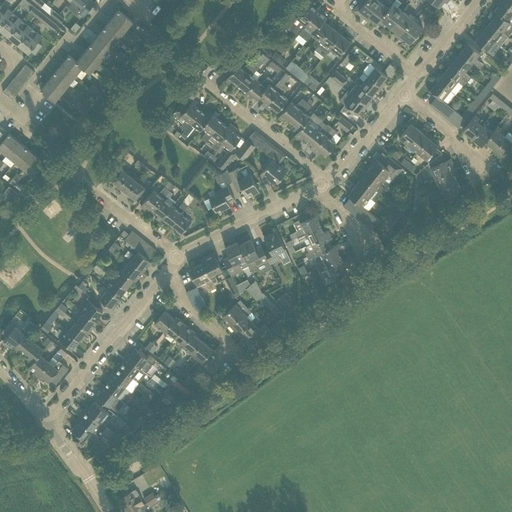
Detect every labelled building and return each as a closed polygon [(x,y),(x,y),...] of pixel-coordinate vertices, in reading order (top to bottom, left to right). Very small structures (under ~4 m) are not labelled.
[(70,0),(66,6),(68,8),(76,14),(78,11),(83,15),(94,2),(91,0),(70,0)] [(297,36),(300,32),(300,31),(317,10),(311,5),(314,2),(310,0),(309,0),(303,9),(298,5),(289,16),(282,24),(297,36)] [(354,10),(365,19),(380,1),(378,0),(361,0),(360,2),(354,10)] [(494,10),(495,11),(511,23),(511,8),(501,0),(498,0),(496,3),(498,5),(494,10)] [(511,0),(501,0),(511,8),(511,0)] [(376,24),(378,22),(389,8),(380,1),(365,19),(369,23),(372,20),(376,24)] [(33,6),(28,2),(25,6),(30,10),(33,6)] [(426,6),(434,13),(437,9),(429,2),(426,6)] [(384,22),(390,27),(402,11),(393,3),(392,3),(389,8),(378,22),(382,25),(384,22)] [(29,11),(39,19),(43,14),(33,6),(30,10),(29,11)] [(309,39),(312,35),(311,35),(323,20),(324,20),(326,17),(320,13),(323,10),(319,7),(317,10),(300,31),(300,32),(309,39)] [(0,27),(12,12),(7,8),(3,14),(0,11),(0,27)] [(51,15),(55,19),(59,14),(54,10),(51,15)] [(118,10),(111,18),(126,30),(133,22),(118,10)] [(393,34),(398,37),(412,19),(402,11),(390,27),(395,31),(393,34)] [(494,17),(490,22),(508,36),(511,30),(511,23),(495,11),(492,15),(494,17)] [(0,27),(0,29),(9,37),(22,20),(12,12),(0,27)] [(43,14),(39,19),(53,31),(58,26),(43,14)] [(59,14),(55,19),(61,23),(64,19),(59,14)] [(111,18),(104,27),(119,39),(126,30),(111,18)] [(412,19),(398,37),(402,41),(404,38),(410,43),(422,27),(412,19)] [(9,37),(18,44),(31,28),(22,20),(9,37)] [(316,48),(320,42),(332,27),(334,25),(329,22),(328,24),(324,20),(323,20),(311,35),(312,35),(316,39),(312,45),(316,48)] [(484,25),(480,29),(495,41),(499,44),(500,45),(508,36),(490,22),(486,27),(484,25)] [(104,27),(97,35),(112,47),(119,39),(104,27)] [(325,54),(329,49),(341,34),(341,35),(343,33),(338,29),(337,31),(332,27),(320,42),(325,46),(321,51),(325,54)] [(31,28),(18,44),(28,53),(41,36),(31,28)] [(495,41),(480,29),(477,34),(479,36),(475,41),(492,55),(499,47),(500,45),(499,44),(495,41)] [(341,34),(329,49),(338,56),(346,48),(352,40),(347,36),(346,38),(341,35),(341,34)] [(97,35),(90,44),(105,56),(112,47),(97,35)] [(288,47),(294,53),(301,47),(295,41),(288,47)] [(460,52),(472,62),(473,62),(480,68),(483,64),(476,58),(480,53),(466,41),(462,46),(464,48),(460,52)] [(90,44),(83,53),(98,64),(105,56),(90,44)] [(271,56),(276,60),(280,56),(275,52),(271,56)] [(465,71),(472,62),(460,52),(457,57),(454,55),(450,60),(465,71)] [(83,53),(76,61),(83,67),(91,73),(98,64),(83,53)] [(348,53),(344,58),(349,61),(353,56),(348,53)] [(258,58),(264,63),(268,59),(262,54),(258,58)] [(69,55),(61,64),(76,75),(83,67),(76,61),(69,55)] [(280,56),(276,60),(282,65),(285,60),(280,56)] [(232,80),(237,84),(253,64),(249,61),(243,68),(238,64),(239,64),(240,61),(235,57),(224,70),(229,74),(225,80),(229,83),(232,80)] [(349,61),(344,58),(341,62),(345,66),(349,61)] [(268,65),(278,73),(281,68),(271,60),(268,65)] [(286,68),(294,74),(300,67),(292,60),(286,68)] [(457,80),(463,85),(466,81),(467,81),(471,76),(465,71),(450,60),(447,65),(449,66),(445,71),(457,81),(457,80)] [(363,72),(368,76),(382,88),(386,83),(383,81),(387,76),(371,63),(369,63),(363,70),(363,71),(363,72)] [(25,64),(21,69),(31,76),(35,72),(25,64)] [(61,64),(54,72),(69,84),(76,75),(61,64)] [(240,92),(244,95),(257,79),(252,75),(258,68),(253,64),(237,84),(243,89),(240,92)] [(300,67),(294,74),(299,79),(303,82),(309,75),(300,67)] [(21,69),(18,73),(27,81),(31,76),(21,69)] [(329,76),(334,80),(342,86),(347,80),(335,70),(329,76)] [(435,79),(455,94),(463,85),(457,80),(457,81),(445,71),(441,76),(439,74),(435,79)] [(54,72),(47,81),(62,93),(69,84),(54,72)] [(18,73),(14,78),(23,85),(27,81),(18,73)] [(100,81),(105,86),(110,81),(104,76),(100,81)] [(256,100),(259,97),(259,96),(269,84),(272,80),(267,76),(262,83),(257,79),(244,95),(248,98),(250,95),(256,100)] [(330,85),(334,80),(329,76),(325,81),(330,85)] [(356,83),(360,86),(360,85),(372,95),(376,90),(378,92),(382,88),(368,76),(363,81),(358,77),(354,81),(356,83)] [(14,78),(10,82),(20,90),(23,85),(14,78)] [(488,83),(484,87),(489,91),(496,82),(492,78),(488,83)] [(442,99),(447,103),(448,103),(451,99),(455,94),(435,79),(432,83),(434,85),(430,90),(437,96),(442,99)] [(261,104),(265,107),(284,84),(279,80),(274,88),(269,84),(259,96),(259,97),(264,101),(261,104)] [(62,93),(47,81),(40,90),(55,101),(62,93)] [(10,82),(6,87),(16,95),(20,90),(10,82)] [(308,86),(313,90),(317,86),(312,82),(308,86)] [(352,95),(353,95),(367,106),(371,102),(368,100),(372,95),(360,85),(360,86),(356,83),(349,92),(352,95)] [(284,84),(265,107),(269,110),(272,107),(278,111),(284,104),(288,99),(283,95),(288,88),(284,84)] [(16,95),(6,87),(3,92),(12,99),(16,95)] [(484,87),(477,97),(481,100),(489,91),(484,87)] [(324,89),(320,95),(325,99),(328,96),(328,91),(324,89)] [(367,106),(353,95),(352,95),(349,92),(347,91),(339,100),(345,104),(349,108),(357,114),(361,109),(363,111),(367,106)] [(489,97),(499,105),(502,101),(493,93),(489,97)] [(430,105),(435,109),(442,99),(437,96),(430,105)] [(477,97),(469,106),(474,110),(481,100),(477,97)] [(285,117),(290,122),(306,102),(302,98),(296,106),(291,101),(284,109),(278,117),(282,121),(285,117)] [(179,127),(184,130),(184,131),(200,110),(195,106),(197,102),(193,99),(189,104),(184,100),(175,111),(180,115),(185,119),(179,127)] [(435,109),(439,112),(447,103),(442,99),(435,109)] [(511,109),(502,101),(499,105),(509,113),(511,109)] [(293,129),(297,132),(307,120),(308,120),(310,117),(305,113),(311,105),(310,105),(306,102),(290,122),(296,126),(293,129)] [(439,112),(444,116),(452,107),(448,103),(447,103),(439,112)] [(474,110),(469,106),(465,111),(470,114),(474,110)] [(444,116),(449,120),(456,111),(452,107),(444,116)] [(200,131),(203,128),(202,127),(212,114),(208,111),(206,115),(200,110),(184,131),(184,130),(181,134),(186,138),(195,127),(200,131)] [(209,139),(212,135),(211,135),(222,122),(216,117),(219,114),(214,111),(212,114),(202,127),(203,128),(206,131),(200,138),(206,143),(209,139)] [(449,120),(454,124),(461,115),(456,111),(449,120)] [(301,136),(307,140),(316,127),(317,128),(323,120),(318,116),(314,113),(310,117),(308,120),(307,120),(297,132),(294,135),(298,139),(301,136)] [(461,115),(454,124),(459,128),(466,119),(461,115)] [(462,130),(472,138),(482,125),(477,121),(479,119),(475,115),(469,122),(462,130)] [(336,122),(339,125),(347,131),(352,125),(341,116),(336,122)] [(399,138),(408,145),(420,131),(415,127),(417,125),(412,121),(399,138)] [(212,148),(215,150),(234,126),(230,123),(227,126),(222,122),(211,135),(212,135),(209,139),(214,143),(210,146),(212,148)] [(482,146),(485,141),(492,133),(491,133),(486,129),(488,126),(483,122),(482,125),(472,138),(482,146)] [(309,148),(313,151),(332,128),(327,124),(321,131),(317,128),(316,127),(307,140),(312,144),(309,148)] [(234,126),(215,150),(219,153),(225,146),(229,149),(216,165),(222,170),(235,153),(231,150),(241,137),(235,132),(237,129),(234,126)] [(485,141),(494,148),(504,136),(499,132),(502,129),(498,126),(497,126),(491,133),(492,133),(485,141)] [(332,128),(313,151),(317,154),(320,151),(326,155),(336,143),(330,138),(336,131),(332,128)] [(254,130),(247,139),(253,144),(261,135),(254,130)] [(340,146),(339,147),(341,149),(354,134),(351,131),(340,145),(340,146)] [(408,145),(417,152),(429,138),(430,136),(426,132),(424,134),(420,131),(408,145)] [(5,156),(6,155),(18,140),(9,133),(0,144),(0,149),(3,152),(2,154),(5,156)] [(253,144),(256,146),(260,149),(267,140),(261,135),(253,144)] [(429,138),(417,152),(426,159),(429,163),(441,153),(441,152),(435,148),(439,143),(435,139),(434,140),(430,136),(429,138)] [(511,142),(504,136),(494,148),(503,156),(511,144),(511,142)] [(256,146),(253,144),(247,139),(235,154),(244,161),(256,146)] [(6,155),(15,162),(27,147),(18,140),(6,155)] [(260,149),(266,154),(273,145),(267,140),(260,149)] [(266,154),(270,157),(272,159),(279,150),(273,145),(266,154)] [(15,162),(24,169),(35,154),(27,147),(15,162)] [(279,150),(272,159),(278,164),(285,155),(279,150)] [(391,155),(396,159),(400,155),(395,150),(391,155)] [(35,154),(24,169),(32,176),(44,161),(35,154)] [(212,154),(208,158),(213,162),(216,158),(212,154)] [(369,168),(384,179),(387,175),(393,179),(402,168),(387,156),(381,163),(375,157),(371,162),(373,164),(369,168)] [(272,159),(270,157),(261,169),(263,170),(262,172),(266,175),(265,177),(273,184),(276,180),(278,182),(286,171),(278,164),(272,159)] [(400,162),(405,167),(409,162),(404,158),(400,162)] [(430,167),(435,178),(452,170),(455,168),(450,158),(430,167)] [(134,164),(140,169),(141,169),(144,165),(138,160),(134,164)] [(409,162),(405,167),(410,171),(414,166),(409,162)] [(227,172),(232,181),(237,191),(242,188),(247,197),(259,191),(250,173),(243,176),(238,167),(227,172)] [(113,185),(118,188),(129,174),(129,175),(131,172),(127,170),(126,172),(120,168),(111,180),(107,184),(111,187),(113,185)] [(360,175),(380,191),(383,187),(380,184),(384,179),(369,168),(366,172),(364,171),(360,175)] [(435,178),(440,188),(457,180),(454,174),(457,172),(455,168),(452,170),(435,178)] [(220,187),(232,181),(227,172),(226,170),(215,176),(220,187)] [(16,173),(13,177),(17,181),(21,176),(16,173)] [(121,191),(126,195),(139,179),(136,176),(134,178),(129,175),(129,174),(118,188),(115,191),(119,194),(121,191)] [(370,197),(375,202),(379,197),(378,194),(380,191),(360,175),(357,180),(359,181),(355,186),(369,197),(370,197)] [(17,181),(13,177),(9,182),(13,186),(17,181)] [(139,179),(126,195),(130,198),(128,201),(132,204),(135,199),(145,187),(140,183),(142,181),(139,179)] [(457,180),(440,188),(445,199),(465,189),(463,185),(460,187),(457,180)] [(147,206),(153,210),(169,190),(173,184),(169,181),(165,187),(159,194),(153,190),(147,198),(140,206),(145,209),(147,206)] [(1,194),(8,201),(17,193),(10,185),(1,194)] [(229,203),(235,200),(230,191),(228,186),(215,192),(216,194),(209,198),(212,203),(216,212),(230,205),(229,203)] [(360,204),(365,208),(368,211),(375,202),(370,197),(369,197),(355,186),(351,190),(350,188),(346,193),(350,197),(355,201),(360,204)] [(156,218),(159,221),(172,205),(176,201),(169,196),(172,193),(169,190),(153,210),(158,215),(156,218)] [(185,209),(171,225),(177,230),(174,233),(179,236),(191,220),(186,216),(198,201),(194,197),(188,205),(185,208),(185,209)] [(343,206),(348,210),(355,201),(350,197),(343,206)] [(348,210),(353,214),(360,204),(355,201),(348,210)] [(166,221),(171,225),(188,205),(184,202),(183,202),(177,209),(172,205),(159,221),(163,224),(166,221)] [(353,214),(357,217),(365,208),(360,204),(353,214)] [(357,217),(362,221),(370,212),(368,211),(365,208),(357,217)] [(292,239),(297,237),(320,226),(317,219),(321,217),(318,212),(312,216),(309,209),(297,215),(299,220),(298,220),(293,223),(297,231),(290,234),(292,239)] [(362,221),(367,225),(374,216),(370,212),(362,221)] [(402,213),(397,219),(404,225),(409,218),(402,213)] [(374,216),(367,225),(372,229),(379,220),(374,216)] [(404,225),(397,219),(389,228),(396,233),(404,225)] [(307,245),(311,244),(329,234),(327,230),(323,232),(320,226),(297,237),(299,243),(304,240),(307,245)] [(124,240),(129,244),(137,234),(132,230),(124,240)] [(269,248),(264,250),(269,260),(268,261),(269,264),(281,258),(287,255),(285,249),(276,231),(264,237),(269,248)] [(129,244),(134,247),(141,238),(137,234),(129,244)] [(307,259),(314,256),(314,255),(331,247),(328,241),(331,239),(329,234),(311,244),(314,250),(305,254),(307,259)] [(134,247),(138,251),(139,251),(146,242),(141,238),(134,247)] [(251,239),(239,245),(245,258),(245,259),(246,262),(247,262),(252,272),(258,269),(258,267),(258,266),(268,261),(269,260),(264,250),(261,245),(255,248),(251,239)] [(239,245),(237,241),(225,247),(229,256),(223,259),(231,275),(242,269),(238,262),(245,259),(245,258),(239,245)] [(114,242),(111,245),(118,251),(121,247),(114,242)] [(146,242),(139,251),(144,255),(151,246),(146,242)] [(314,262),(316,268),(340,256),(337,250),(340,248),(338,243),(331,247),(314,255),(314,256),(317,261),(314,262)] [(118,251),(111,245),(109,249),(115,254),(118,251)] [(144,255),(149,259),(156,250),(151,246),(144,255)] [(138,251),(131,261),(143,271),(151,261),(149,259),(144,255),(139,251),(138,251)] [(201,259),(202,263),(203,263),(214,285),(214,284),(218,282),(214,274),(222,270),(218,262),(214,253),(201,259)] [(340,256),(316,268),(319,273),(328,268),(334,280),(346,273),(343,268),(349,265),(347,260),(343,262),(340,256)] [(99,261),(96,264),(103,270),(105,266),(99,261)] [(131,261),(123,270),(134,279),(133,279),(135,281),(136,280),(143,271),(131,261)] [(203,263),(202,263),(189,269),(198,286),(206,282),(210,291),(215,288),(216,288),(214,284),(214,285),(203,263)] [(103,270),(96,264),(93,268),(100,273),(103,270)] [(304,264),(297,268),(301,275),(308,272),(304,264)] [(121,269),(113,278),(126,288),(133,279),(134,279),(123,270),(121,269)] [(224,280),(232,295),(239,291),(232,276),(224,280)] [(108,289),(107,289),(118,298),(119,298),(126,288),(113,278),(106,287),(108,289)] [(246,288),(257,300),(259,298),(264,293),(263,292),(262,293),(256,279),(246,288)] [(81,283),(78,286),(83,290),(82,290),(85,292),(87,289),(81,283)] [(83,290),(78,286),(76,284),(73,288),(80,293),(82,290),(83,290)] [(186,292),(189,299),(200,294),(196,287),(186,292)] [(118,298),(107,289),(100,299),(105,303),(113,309),(120,299),(119,298),(118,298)] [(259,298),(264,304),(269,300),(267,297),(264,293),(259,298)] [(200,294),(189,299),(193,306),(203,301),(200,294)] [(279,297),(275,300),(276,301),(285,311),(289,307),(279,297)] [(84,312),(95,321),(95,320),(103,311),(95,305),(90,301),(82,310),(84,312)] [(272,302),(267,306),(271,311),(276,307),(272,302)] [(61,303),(58,306),(65,312),(67,308),(61,303)] [(227,327),(230,325),(230,324),(243,312),(235,303),(229,309),(222,316),(227,321),(224,324),(227,327)] [(65,312),(58,306),(55,310),(68,320),(71,317),(65,312)] [(234,336),(237,333),(251,320),(247,316),(251,312),(248,308),(243,312),(230,324),(230,325),(227,327),(234,336)] [(165,329),(165,330),(174,318),(165,311),(154,324),(162,330),(163,331),(165,329)] [(84,312),(76,321),(89,332),(97,322),(95,320),(95,321),(84,312)] [(237,333),(242,338),(239,341),(242,344),(251,336),(256,341),(269,330),(264,324),(258,329),(254,324),(260,319),(257,315),(251,320),(237,333)] [(165,330),(175,337),(185,324),(175,316),(174,318),(165,330)] [(24,327),(28,330),(33,324),(29,321),(24,327)] [(76,321),(69,331),(80,340),(79,340),(81,341),(89,332),(76,321)] [(41,328),(47,333),(52,327),(45,322),(41,328)] [(33,324),(28,330),(31,332),(36,326),(33,324)] [(175,337),(184,345),(193,334),(195,332),(185,324),(175,337)] [(8,346),(12,349),(24,334),(15,326),(4,339),(10,343),(8,346)] [(80,340),(69,331),(67,330),(59,339),(64,343),(72,349),(79,340),(80,340)] [(18,350),(23,354),(34,342),(24,334),(12,349),(16,352),(18,350)] [(183,347),(192,354),(203,341),(193,334),(184,345),(183,347)] [(42,343),(45,346),(51,340),(47,337),(42,343)] [(51,340),(45,346),(49,349),(54,343),(51,340)] [(146,347),(149,350),(154,344),(151,341),(146,347)] [(203,341),(192,354),(202,362),(212,349),(203,341)] [(27,361),(31,364),(39,354),(43,349),(34,342),(23,354),(29,359),(27,361)] [(154,344),(149,350),(152,353),(157,346),(154,344)] [(58,351),(64,356),(67,353),(61,348),(58,351)] [(128,352),(125,356),(140,368),(145,372),(155,360),(155,359),(150,355),(147,358),(143,354),(135,348),(130,353),(128,352)] [(33,373),(37,376),(49,362),(39,354),(31,364),(29,366),(34,371),(33,373)] [(124,361),(120,367),(132,377),(138,382),(145,372),(140,368),(125,356),(122,360),(124,361)] [(164,363),(168,365),(173,359),(170,356),(164,363)] [(173,359),(168,365),(171,368),(176,361),(173,359)] [(49,362),(37,376),(41,380),(43,378),(48,382),(50,379),(56,384),(68,368),(59,360),(54,366),(49,362)] [(113,371),(110,375),(125,387),(129,381),(135,386),(138,382),(132,377),(120,367),(115,372),(113,371)] [(154,374),(152,377),(163,386),(166,383),(154,374)] [(193,377),(192,376),(189,374),(183,382),(187,385),(193,377)] [(109,380),(104,386),(117,396),(122,400),(130,391),(125,387),(110,375),(107,379),(109,380)] [(174,382),(189,394),(192,390),(177,379),(174,382)] [(104,386),(102,384),(94,394),(117,412),(125,402),(122,400),(117,396),(104,386)] [(169,391),(166,395),(168,397),(175,402),(178,398),(171,393),(169,391)] [(164,397),(161,400),(168,405),(170,402),(164,397)] [(161,400),(153,409),(158,413),(168,406),(168,405),(161,400)] [(85,409),(87,411),(100,421),(107,411),(102,408),(95,401),(90,407),(88,405),(85,409)] [(153,409),(147,404),(144,402),(139,407),(147,413),(145,416),(149,419),(158,413),(153,409)] [(80,415),(77,419),(92,430),(99,436),(106,427),(100,421),(87,411),(82,416),(80,415)] [(141,415),(131,426),(134,429),(147,421),(141,415)] [(132,428),(119,417),(117,421),(129,432),(132,428)] [(92,430),(77,419),(74,423),(76,424),(71,430),(77,434),(72,440),(81,447),(86,441),(84,440),(92,430)] [(110,445),(102,439),(99,442),(106,448),(110,445)] [(164,475),(157,480),(163,490),(171,485),(164,475)] [(120,498),(128,511),(137,507),(144,504),(135,489),(131,491),(128,493),(126,490),(119,494),(121,497),(120,498)] [(159,502),(152,492),(144,498),(149,506),(150,505),(151,507),(159,502)]
